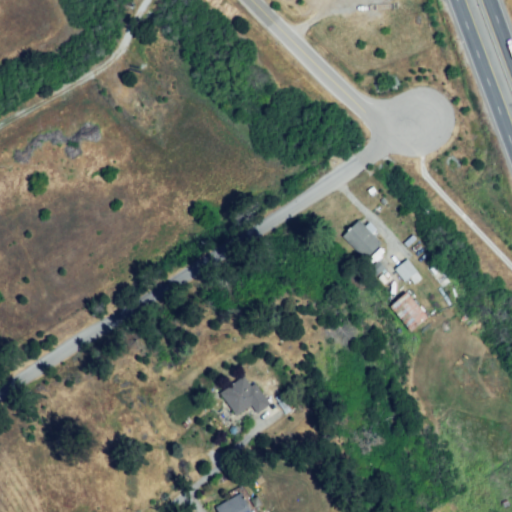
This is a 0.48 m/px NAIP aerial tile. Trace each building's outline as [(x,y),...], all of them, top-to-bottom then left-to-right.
[(340,235),(357,220),(380,244),(363,259),(340,235)] [(396,265),(404,259),(414,273),(407,279),(396,265)] [(368,270),(376,262),(381,267),(373,275),(368,270)] [(388,305),(403,291),(427,316),(413,330),(388,305)] [(217,394),(240,376),(248,387),(252,384),(267,404),(255,414),(248,405),(234,416),(217,394)] [(212,511),(242,495),(251,511),(212,511)]
